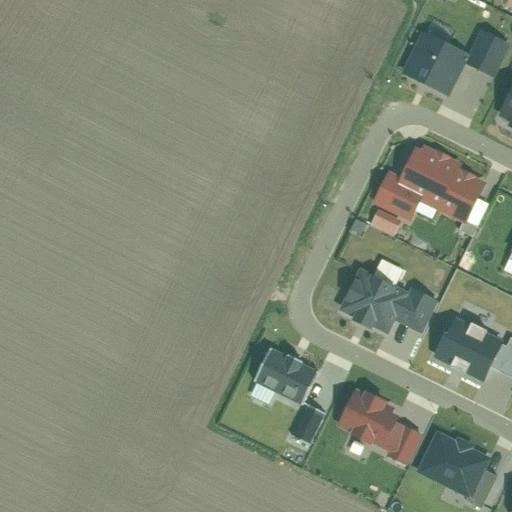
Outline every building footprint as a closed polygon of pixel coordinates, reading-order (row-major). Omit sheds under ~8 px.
[(421,35),(402,76),(448,98),(468,57),(421,35)] [(466,67),(494,81),(510,48),(482,35),(466,67)] [(511,91),(498,119),(511,126),(511,91)] [(388,174),(372,207),(410,225),(419,206),(464,228),(485,185),(459,172),(462,167),(424,148),(421,154),(414,151),(400,180),(388,174)] [(358,273),(338,314),(387,338),(394,324),(420,336),(436,303),(410,291),(408,297),(358,273)] [(504,341),(455,318),(435,361),(483,384),(504,341)] [(320,374),(277,353),(262,384),(305,405),(320,374)] [(356,391),(337,430),(382,452),(394,426),(401,412),(356,391)] [(394,426),(382,452),(389,455),(387,459),(406,468),(420,438),(394,426)] [(436,435),(416,476),(471,502),(490,461),(436,435)]
